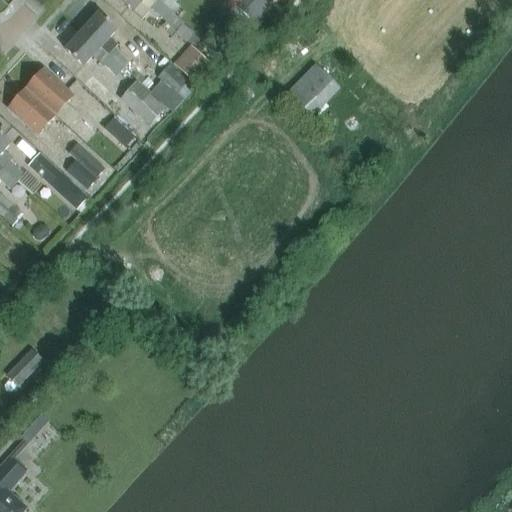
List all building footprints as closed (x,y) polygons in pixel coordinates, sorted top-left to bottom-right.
[(166,25),(173,17),(159,3),(154,0),(118,0),(141,21),(151,10),(166,25)] [(179,10),(168,0),(161,0),(159,3),(173,17),(179,10)] [(262,0),(240,0),(236,5),(254,21),(257,17),(268,5),(262,0)] [(124,71),(130,64),(115,50),(119,46),(111,39),(116,32),(98,16),(82,33),(100,50),(108,58),(124,71)] [(117,79),(124,71),(108,58),(100,50),(82,33),(66,51),(85,67),(91,60),(100,68),(102,65),(117,79)] [(177,69),(195,85),(211,67),(193,50),(177,69)] [(312,118),(339,89),(313,65),(286,94),(312,118)] [(158,80),(160,82),(149,94),(170,114),(181,102),(175,96),(188,83),(170,67),(158,80)] [(43,72),(25,91),(55,118),(73,99),(43,72)] [(165,110),(136,83),(120,100),(149,127),(165,110)] [(38,137),(55,118),(25,91),(8,110),(38,137)] [(124,149),(134,138),(127,132),(118,143),(124,149)] [(0,134),(0,168),(19,186),(25,178),(10,164),(13,161),(4,154),(11,145),(0,134)] [(69,155),(76,162),(97,181),(106,171),(77,146),(69,155)] [(40,154),(28,168),(76,211),(87,198),(40,154)] [(76,162),(66,173),(87,192),(97,181),(76,162)] [(0,182),(12,193),(19,186),(0,168),(0,182)] [(0,195),(0,216),(13,228),(23,216),(0,195)] [(19,388),(43,362),(31,351),(7,377),(19,388)] [(30,444),(50,422),(37,409),(16,432),(30,444)] [(26,473),(10,459),(0,469),(0,511),(11,511),(20,501),(10,492),(26,473)]
